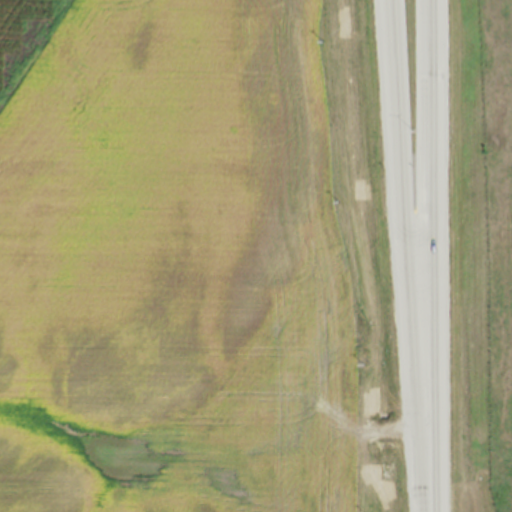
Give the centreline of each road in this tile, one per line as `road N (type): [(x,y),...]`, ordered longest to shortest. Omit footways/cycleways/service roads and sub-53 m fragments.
road 1 (secondary): [(388,0),(436,447)]
road 2 (secondary): [(436,447),(434,0)]
